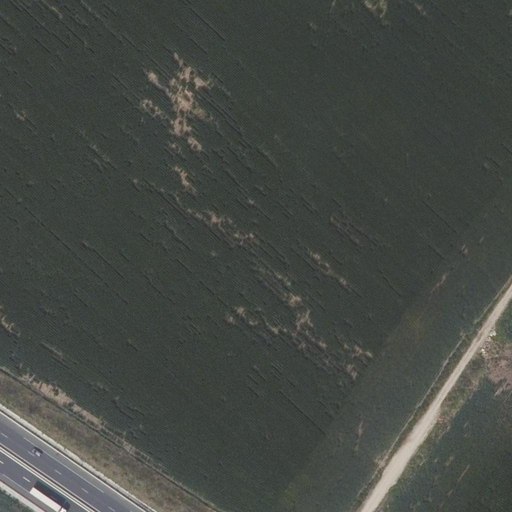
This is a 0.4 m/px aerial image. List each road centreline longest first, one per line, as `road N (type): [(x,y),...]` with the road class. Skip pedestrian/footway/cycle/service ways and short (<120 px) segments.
road 1 (track): [(367,511),(507,308)]
road 2 (motorway): [(110,511),(0,433)]
